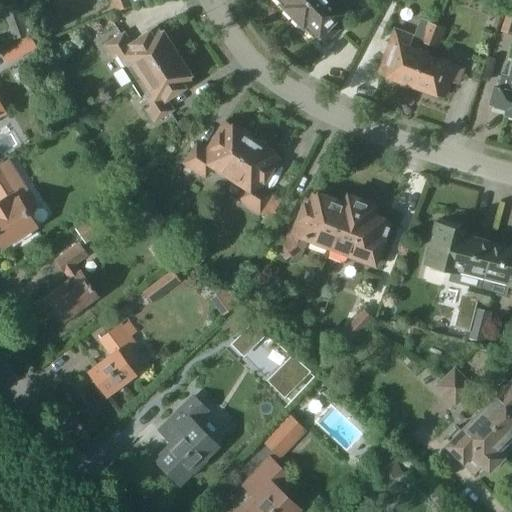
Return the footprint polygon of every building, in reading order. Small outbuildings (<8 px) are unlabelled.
[(112,0),(116,9),(130,4),(128,0),(112,0)] [(276,0),(282,6),(280,8),(292,19),(311,0),(276,0)] [(311,0),(292,19),(303,30),(304,29),(314,39),(316,37),(318,39),(320,37),(326,44),(341,30),(334,23),(349,9),(356,2),(353,0),(311,0)] [(2,7),(13,40),(29,35),(18,2),(2,7)] [(511,35),(511,5),(508,4),(500,32),(511,35)] [(106,34),(116,27),(110,17),(100,24),(106,34)] [(380,73),(415,85),(424,59),(425,56),(429,45),(418,41),(425,21),(420,19),(414,35),(396,28),(380,73)] [(418,41),(429,45),(436,25),(425,21),(418,41)] [(438,21),(436,25),(429,45),(439,48),(446,28),(445,28),(446,24),(438,21)] [(31,35),(32,36),(36,45),(52,38),(48,28),(31,35)] [(122,67),(131,82),(176,55),(161,30),(151,36),(149,34),(132,44),(124,32),(103,45),(112,59),(120,54),(127,65),(122,67)] [(0,51),(7,65),(37,48),(30,35),(0,51)] [(176,55),(131,82),(141,97),(146,95),(153,106),(146,110),(154,123),(174,110),(166,98),(183,87),(182,84),(191,78),(176,55)] [(449,65),(425,56),(424,59),(415,85),(446,97),(452,82),(459,84),(465,70),(449,65)] [(505,109),(504,114),(511,116),(511,63),(510,63),(507,75),(501,74),(497,89),(495,89),(491,105),(505,109)] [(211,164),(230,177),(254,140),(226,121),(206,151),(196,145),(185,162),(204,174),(211,164)] [(240,198),(260,211),(271,194),(260,187),(280,157),(254,140),(230,177),(247,188),(240,198)] [(0,243),(3,248),(36,226),(27,211),(37,205),(29,191),(25,194),(12,172),(0,179),(0,243)] [(346,202),(330,196),(329,200),(315,194),(311,207),(303,204),(291,236),(282,243),(285,247),(280,252),(286,260),(292,255),(295,259),(300,255),(306,238),(330,247),(346,202)] [(346,202),(330,247),(375,264),(383,240),(381,240),(388,222),(371,215),(374,206),(348,196),(346,202)] [(75,227),(85,243),(110,225),(100,210),(75,227)] [(485,275),(492,244),(461,236),(462,231),(458,230),(459,226),(442,221),(441,226),(437,225),(432,243),(435,244),(430,264),(432,265),(431,269),(446,272),(447,269),(460,272),(461,269),(474,272),(485,275)] [(196,239),(186,250),(202,264),(212,254),(196,239)] [(80,270),(79,271),(75,265),(89,255),(80,243),(55,261),(64,272),(65,271),(71,279),(69,281),(38,302),(49,317),(58,311),(65,320),(98,296),(80,270)] [(511,249),(492,244),(485,275),(482,287),(478,301),(487,304),(490,292),(504,296),(507,284),(511,285),(511,249)] [(157,281),(143,292),(151,303),(166,292),(157,281)] [(463,296),(454,328),(469,332),(477,301),(478,301),(482,287),(471,284),(468,298),(467,297),(463,296)] [(232,298),(218,308),(222,315),(237,305),(232,298)] [(361,311),(341,332),(351,342),(372,319),(361,311)] [(489,322),(474,318),(468,338),(483,342),(489,322)] [(244,357),(268,333),(255,320),(231,344),(244,357)] [(136,373),(130,364),(138,358),(130,348),(136,343),(130,336),(136,331),(129,322),(123,326),(121,324),(100,339),(112,355),(89,372),(106,395),(136,373)] [(285,398),(311,372),(292,355),(267,380),(285,398)] [(444,376),(466,397),(476,387),(454,366),(444,376)] [(455,408),(466,397),(444,376),(434,386),(455,408)] [(498,394),(481,411),(510,439),(511,437),(511,379),(509,382),(505,378),(494,389),(498,394)] [(218,446),(194,422),(207,409),(194,396),(159,430),(172,443),(156,459),(180,483),(218,446)] [(510,439),(481,411),(461,431),(457,426),(445,438),(450,442),(446,446),(474,473),(482,465),(488,470),(501,457),(497,453),(510,439)] [(261,438),(280,456),(305,431),(286,412),(261,438)] [(378,464),(386,482),(403,474),(395,456),(378,464)] [(243,511),(297,511),(296,510),(298,508),(275,485),(286,474),(271,460),(245,486),(255,496),(242,510),(243,511)]
